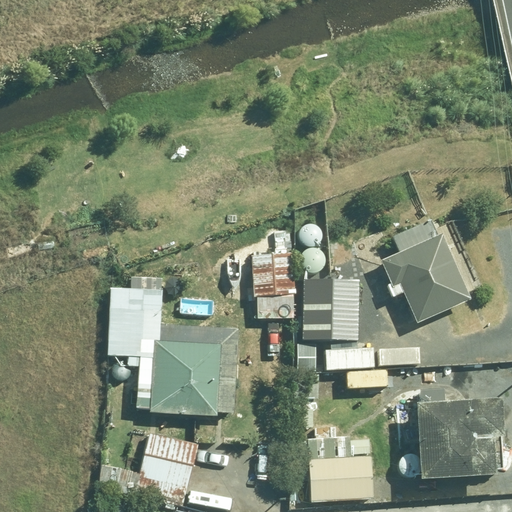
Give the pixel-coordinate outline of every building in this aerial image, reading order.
[(419,324),(472,297),(432,220),(399,237),(406,249),(386,260),(419,324)] [(292,253),(253,256),(255,298),(295,295),(292,253)] [(363,256),(298,279),(308,310),(332,301),(338,317),(379,302),(363,256)] [(161,325),(162,312),(112,308),(108,355),(145,358),(140,408),(234,416),(241,332),(161,325)] [(499,439),(507,439),(505,399),(421,403),(425,479),(501,476),(499,439)] [(183,507),(200,447),(151,433),(139,476),(107,467),(101,485),(183,507)] [(310,440),(313,503),(374,500),(372,458),(352,459),(351,438),(310,440)] [(270,511),(277,487),(200,466),(188,509),(199,511),(270,511)]
